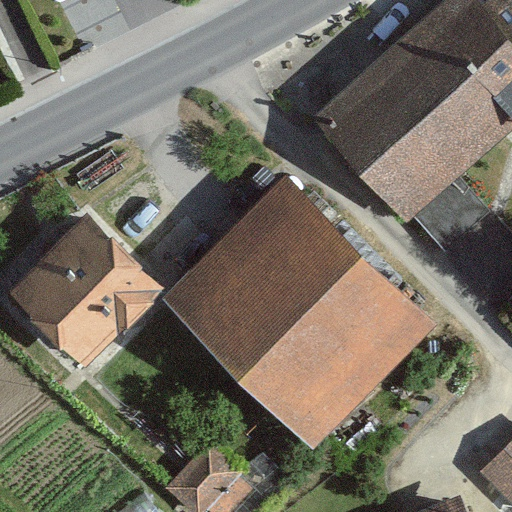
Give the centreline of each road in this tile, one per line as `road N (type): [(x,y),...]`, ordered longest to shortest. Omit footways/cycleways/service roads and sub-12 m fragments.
road 1 (residential): [(209,48),(296,152),(511,362)]
road 2 (secondary): [(209,48),(0,151)]
